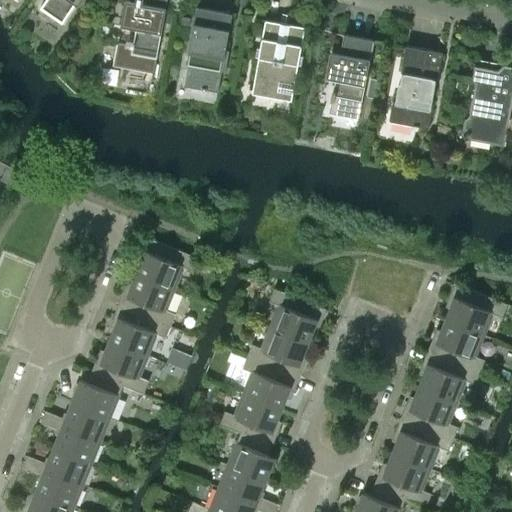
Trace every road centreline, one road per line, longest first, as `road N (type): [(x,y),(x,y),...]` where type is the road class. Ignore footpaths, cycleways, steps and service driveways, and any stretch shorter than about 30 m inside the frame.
road 1 (residential): [(41,352),(74,330),(107,247),(97,228),(77,223),(65,230),(31,314)]
road 2 (residential): [(386,347),(367,333),(344,344),(313,428),(323,465)]
road 3 (residential): [(323,465),(356,444),(386,347)]
